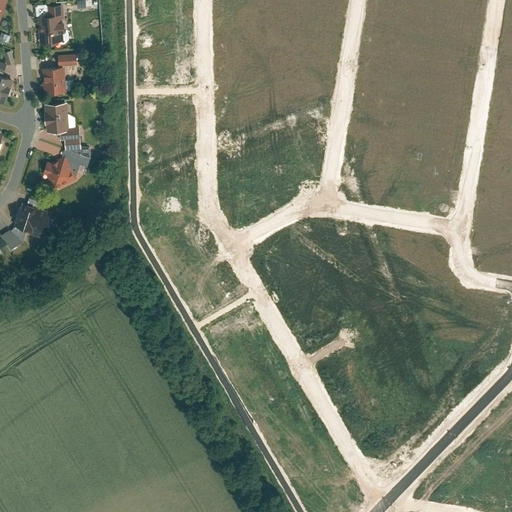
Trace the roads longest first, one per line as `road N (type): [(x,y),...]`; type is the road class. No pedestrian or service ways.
road 1 (residential): [(378,508),(231,245)]
road 2 (residential): [(231,245),(208,204),(204,0)]
road 3 (residential): [(497,0),(458,230)]
road 4 (residential): [(358,0),(331,204)]
road 5 (residential): [(378,508),(511,372)]
road 6 (residential): [(331,204),(458,230)]
road 7 (residential): [(29,124),(20,0)]
